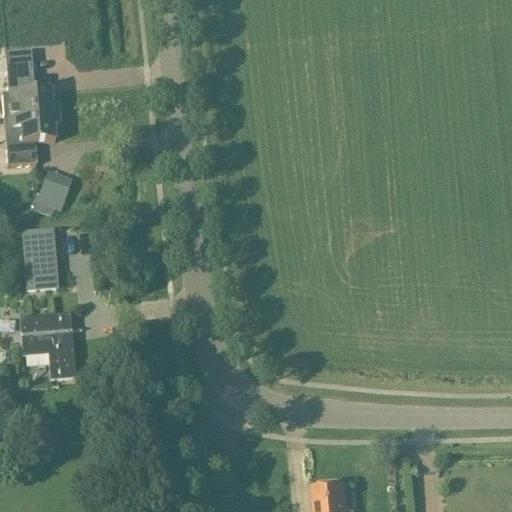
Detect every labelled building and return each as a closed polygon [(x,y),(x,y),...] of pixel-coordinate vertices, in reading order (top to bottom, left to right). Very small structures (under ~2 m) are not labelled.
[(0,81),(1,97),(16,95),(17,113),(3,114),(4,123),(58,119),(57,109),(52,110),(50,93),(25,95),(23,64),(0,65),(0,81)] [(58,119),(4,123),(4,133),(19,132),(21,151),(6,153),(7,166),(30,164),(30,148),(54,146),(53,130),(59,129),(58,119)] [(48,208),(66,207),(65,174),(46,175),(48,208)] [(60,291),(55,231),(23,234),(28,294),(60,291)] [(73,381),(67,320),(20,324),(23,360),(48,357),(50,383),(73,381)] [(345,511),(344,488),(311,491),(312,511),(345,511)]
